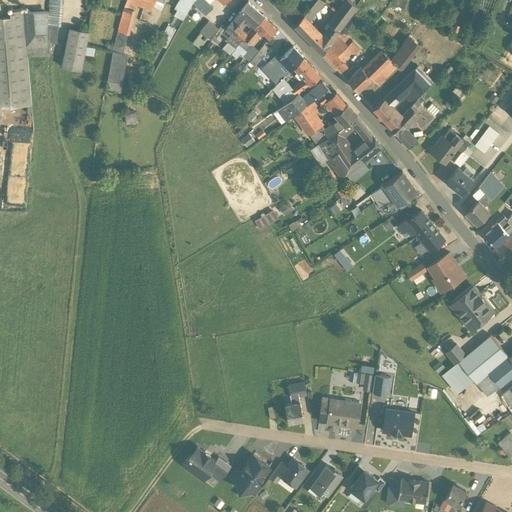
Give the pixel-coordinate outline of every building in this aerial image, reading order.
[(49,0),(49,2),(48,23),(59,24),(60,3),(60,0),(49,0)] [(135,0),(125,0),(122,15),(130,18),(131,16),(132,16),(134,8),(133,8),(135,0)] [(206,12),(192,0),(191,0),(188,7),(200,18),(206,12)] [(209,0),(208,0),(192,0),(206,12),(213,5),(209,0)] [(263,11),(249,0),(246,0),(239,9),(234,16),(242,23),(247,16),(254,22),(263,12),(263,11)] [(302,13),(289,0),(281,0),(277,4),(294,22),(302,13)] [(320,3),(317,0),(312,0),(309,5),(315,10),(321,3),(320,3)] [(352,0),(342,0),(337,9),(333,12),(328,20),(329,20),(338,27),(356,2),(352,0)] [(416,0),(416,1),(414,0),(412,0),(411,7),(418,9),(421,0),(416,0)] [(309,5),(303,12),(309,18),(315,10),(309,5)] [(47,11),(33,12),(30,7),(23,8),(25,27),(26,44),(46,43),(46,39),(47,39),(47,11)] [(23,8),(10,9),(10,15),(2,16),(3,29),(25,27),(23,8)] [(247,31),(244,35),(249,41),(254,36),(263,27),(270,33),(277,25),(263,12),(254,22),(247,31)] [(309,18),(303,12),(294,22),(305,34),(314,24),(309,18)] [(3,29),(2,16),(0,15),(0,105),(1,106),(31,103),(26,44),(25,27),(3,29)] [(130,18),(122,15),(118,29),(115,39),(124,41),(127,32),(131,18),(130,18)] [(234,16),(226,25),(234,32),(235,33),(240,26),(243,23),(242,23),(234,16)] [(208,18),(200,28),(210,36),(219,25),(208,18)] [(329,20),(321,31),(314,24),(305,34),(322,51),(339,27),(338,27),(329,20)] [(158,42),(166,46),(175,25),(167,22),(158,42)] [(89,29),(69,25),(61,64),(81,68),(89,29)] [(240,26),(235,33),(240,38),(243,34),(244,35),(247,31),(240,26)] [(351,37),(350,39),(340,28),(337,32),(347,42),(352,48),(354,50),(359,45),(351,37)] [(234,32),(228,39),(234,44),(240,38),(235,33),(234,32)] [(347,42),(337,32),(322,51),(335,64),(342,58),(352,48),(347,42)] [(390,56),(397,63),(397,64),(417,39),(408,32),(390,56)] [(244,35),(243,34),(240,38),(238,40),(245,46),(249,41),(244,35)] [(264,41),(257,49),(262,53),(269,45),(264,41)] [(293,43),(279,56),(290,67),(293,64),(303,53),(293,43)] [(383,48),(364,67),(371,75),(379,67),(380,67),(390,56),(383,48)] [(262,53),(257,49),(249,58),(255,64),(263,55),(262,53)] [(426,72),(417,62),(394,84),(397,87),(393,91),(398,96),(412,83),(416,88),(410,95),(413,98),(419,91),(448,60),(446,59),(450,55),(443,49),(439,53),(441,55),(426,72)] [(320,72),(303,53),(293,64),(304,75),(309,81),(320,72)] [(290,67),(279,56),(265,69),(266,71),(276,81),(282,75),(290,67)] [(390,56),(380,67),(386,73),(397,63),(390,56)] [(342,58),(335,64),(341,70),(348,63),(342,58)] [(361,64),(347,77),(357,88),(371,75),(364,67),(361,64)] [(379,67),(371,75),(378,81),(386,73),(380,67),(379,67)] [(293,86),(282,75),(276,81),(274,83),(285,99),(286,99),(296,91),(293,86)] [(300,79),(293,86),(296,91),(305,84),(309,81),(304,75),(300,79)] [(322,79),(303,93),(300,95),(302,98),(306,102),(317,94),(323,90),(327,95),(333,91),(322,79)] [(394,84),(373,104),(390,123),(400,112),(391,103),(398,96),(393,91),(397,87),(394,84)] [(333,91),(327,95),(323,90),(317,94),(323,100),(328,106),(329,105),(335,111),(346,101),(335,89),(333,91)] [(429,95),(422,89),(420,92),(424,95),(426,98),(429,95)] [(300,95),(296,91),(286,99),(285,99),(278,105),(287,116),(294,110),(305,102),(306,102),(302,98),(300,95)] [(413,98),(410,102),(414,106),(420,99),(424,95),(420,92),(419,91),(413,98)] [(315,114),(311,108),(323,100),(317,94),(306,102),(305,102),(294,110),(302,122),(307,130),(320,121),(315,114)] [(435,113),(420,99),(414,106),(418,110),(412,116),(410,119),(413,122),(414,120),(421,126),(427,119),(428,120),(435,113)] [(335,111),(334,111),(339,117),(337,118),(336,117),(332,121),(337,127),(338,126),(339,127),(351,117),(356,112),(346,101),(335,111)] [(414,106),(410,102),(404,108),(412,116),(418,110),(414,106)] [(247,113),(251,116),(257,110),(252,106),(247,113)] [(390,124),(397,133),(403,139),(408,145),(416,138),(405,125),(410,119),(412,116),(404,108),(400,112),(390,123),(390,124)] [(124,111),(126,122),(137,120),(135,110),(124,111)] [(351,117),(339,127),(342,133),(355,122),(361,129),(367,135),(372,131),(366,124),(356,112),(351,117)] [(332,121),(322,127),(327,134),(328,133),(337,127),(332,121)] [(495,135),(498,130),(489,123),(486,128),(495,135)] [(449,125),(445,130),(450,135),(454,129),(449,125)] [(351,148),(348,141),(342,133),(339,127),(338,126),(337,127),(328,133),(327,134),(317,141),(321,149),(324,149),(328,155),(327,156),(331,160),(342,174),(362,157),(353,146),(351,148)] [(491,139),(495,135),(486,128),(482,133),(491,139)] [(241,135),(246,143),(254,137),(249,130),(241,135)] [(450,138),(443,132),(431,147),(444,157),(455,143),(461,135),(455,130),(450,138)] [(367,135),(353,146),(362,157),(381,142),(372,131),(367,135)] [(462,133),(461,135),(455,143),(461,148),(462,147),(469,138),(462,133)] [(488,144),(491,139),(482,133),(478,137),(488,144)] [(484,149),(488,144),(478,137),(475,142),(484,149)] [(468,152),(462,147),(461,148),(454,158),(460,162),(468,152)] [(472,175),(457,164),(446,178),(462,189),(472,175)] [(402,168),(383,181),(384,182),(378,186),(387,199),(393,195),(397,201),(407,194),(416,187),(402,168)] [(487,171),(478,183),(485,190),(495,180),(487,171)] [(495,180),(485,190),(491,196),(501,186),(495,180)] [(350,189),(356,196),(365,189),(359,181),(350,189)] [(485,190),(478,196),(484,202),(491,196),(485,190)] [(407,194),(397,201),(399,204),(400,206),(410,199),(407,194)] [(387,199),(385,201),(391,209),(399,204),(397,201),(393,195),(387,199)] [(478,196),(465,208),(476,220),(489,208),(484,202),(478,196)] [(385,201),(379,205),(385,213),(390,209),(390,210),(391,209),(385,201)] [(259,225),(278,215),(274,207),(254,217),(259,225)] [(408,217),(407,218),(414,227),(418,232),(432,221),(421,207),(408,217)] [(507,216),(504,213),(498,218),(504,225),(509,220),(510,219),(507,216)] [(406,215),(399,221),(404,229),(408,225),(411,230),(414,227),(407,218),(408,217),(406,215)] [(497,218),(491,223),(492,225),(485,231),(494,241),(508,230),(504,225),(498,218),(497,218)] [(432,221),(418,232),(423,238),(428,245),(430,247),(444,235),(432,221)] [(377,236),(367,244),(372,250),(382,242),(377,236)] [(423,238),(415,244),(421,251),(428,245),(423,238)] [(356,267),(339,247),(334,252),(350,272),(356,267)] [(449,249),(428,262),(433,270),(435,269),(445,284),(441,287),(464,272),(449,249)] [(422,259),(407,269),(412,276),(427,266),(422,259)] [(472,283),(451,300),(471,325),(476,320),(480,322),(484,319),(483,314),(492,307),(472,283)] [(476,379),(484,372),(502,358),(509,353),(490,330),(465,351),(457,357),(473,376),(476,379)] [(465,351),(456,341),(445,350),(454,360),(457,357),(465,351)] [(511,356),(509,353),(502,358),(484,372),(476,379),(486,392),(511,372),(511,356)] [(473,376),(457,357),(441,371),(457,390),(473,376)] [(445,365),(440,359),(435,364),(439,369),(445,365)] [(390,375),(375,372),(372,390),(388,392),(390,375)] [(304,380),(297,382),(298,390),(299,395),(307,393),(305,384),(304,380)] [(297,382),(288,383),(289,391),(298,390),(297,382)] [(427,392),(435,394),(437,386),(429,384),(427,392)] [(298,390),(289,391),(291,401),(285,402),(288,421),(303,419),(299,395),(298,390)] [(359,402),(322,396),(319,414),(328,415),(327,419),(347,422),(348,423),(355,424),(356,423),(359,402)] [(413,410),(385,406),(382,428),(410,432),(413,410)] [(511,431),(510,429),(498,439),(509,453),(511,451),(511,431)] [(210,456),(204,451),(197,446),(191,455),(189,454),(182,463),(192,470),(196,464),(207,472),(208,470),(216,460),(215,460),(210,456)] [(253,453),(235,477),(240,488),(251,489),(269,465),(253,453)] [(230,464),(218,456),(215,460),(216,460),(208,470),(219,479),(230,464)] [(307,467),(292,457),(286,465),(287,465),(281,473),(295,483),(307,467)] [(280,460),(270,474),(276,479),(281,473),(287,465),(286,465),(280,460)] [(333,468),(325,463),(319,471),(310,483),(311,484),(319,490),(321,487),(327,491),(331,487),(338,477),(342,472),(334,467),(333,468)] [(353,481),(363,468),(364,467),(358,463),(348,477),(353,481)] [(315,467),(305,481),(310,485),(311,484),(310,483),(319,471),(315,467)] [(378,478),(363,468),(353,481),(350,486),(364,497),(373,485),(378,478)] [(385,502),(404,504),(405,496),(397,495),(399,481),(400,476),(390,474),(385,502)] [(380,476),(378,478),(373,485),(378,489),(385,480),(380,476)] [(428,479),(408,476),(407,482),(405,496),(426,499),(428,479)] [(338,477),(331,487),(332,488),(339,477),(338,477)] [(407,482),(399,481),(397,495),(405,496),(407,482)] [(452,481),(444,496),(440,504),(446,507),(451,499),(457,503),(465,488),(452,481)] [(457,503),(451,499),(446,507),(453,510),(457,503)] [(508,511),(485,499),(478,511),(508,511)]
